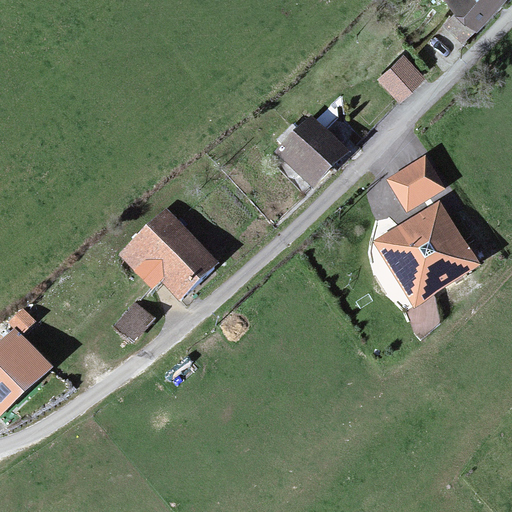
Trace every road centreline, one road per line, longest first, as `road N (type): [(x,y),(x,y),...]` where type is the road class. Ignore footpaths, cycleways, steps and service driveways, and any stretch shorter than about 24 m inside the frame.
road 1 (residential): [(511,15),(287,237),(111,386)]
road 2 (unclassified): [(111,386),(0,444)]
